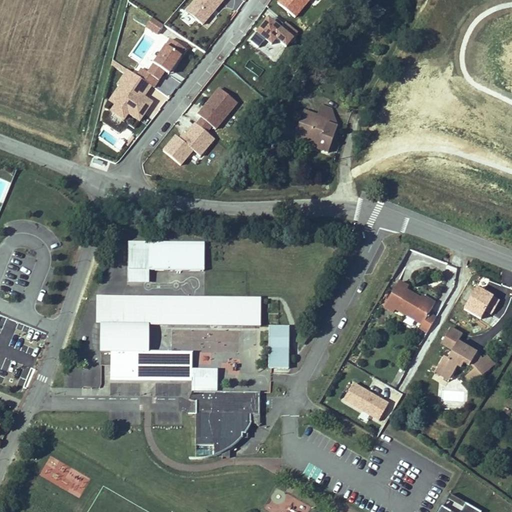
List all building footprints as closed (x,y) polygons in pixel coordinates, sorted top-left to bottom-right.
[(199,20),(216,0),(188,0),(183,6),(199,20)] [(278,0),(276,3),(294,18),(308,0),(278,0)] [(278,40),(290,26),(278,15),(272,22),(261,11),(242,33),(250,40),(257,32),(263,37),(268,32),(278,40)] [(153,16),(145,27),(157,34),(164,24),(153,16)] [(160,64),(177,40),(162,29),(139,62),(133,58),(128,65),(133,69),(142,75),(147,79),(158,63),(160,64)] [(134,86),(125,80),(133,69),(128,65),(119,59),(108,74),(110,76),(100,90),(106,94),(101,100),(114,109),(118,102),(129,110),(142,92),(134,86)] [(134,86),(142,75),(133,69),(125,80),(134,86)] [(205,120),(227,95),(210,80),(188,106),(192,109),(201,117),(205,120)] [(306,113),(326,120),(318,106),(309,103),(306,113)] [(201,117),(192,109),(187,115),(196,123),(201,117)] [(306,113),(292,109),(287,123),(273,118),(267,134),(282,139),(284,134),(297,139),(309,143),(307,148),(320,152),(328,125),(326,120),(306,113)] [(189,147),(204,130),(196,123),(187,115),(185,114),(171,130),(165,126),(153,141),(170,156),(182,141),(189,147)] [(295,144),(297,139),(284,134),(282,139),(295,144)] [(160,265),(160,240),(140,240),(140,276),(160,276),(160,265)] [(217,240),(160,240),(160,265),(217,265),(217,240)] [(398,301),(425,315),(422,320),(430,324),(438,309),(431,306),(435,298),(422,291),(407,283),(409,279),(400,274),(387,300),(396,305),(398,301)] [(422,291),(435,298),(437,293),(424,286),(422,291)] [(125,299),(108,299),(109,318),(116,317),(117,321),(113,321),(114,350),(124,349),(125,374),(158,373),(157,352),(156,326),(155,318),(177,317),(178,325),(251,322),(249,289),(125,295),(125,299)] [(449,329),(458,334),(453,342),(449,340),(444,350),(460,359),(465,351),(468,353),(472,345),(477,348),(481,353),(474,359),(481,368),(497,354),(489,344),(483,338),(466,328),(471,319),(459,313),(449,329)] [(156,326),(178,325),(177,317),(155,318),(156,326)] [(281,320),(259,321),(262,364),(283,363),(281,320)] [(489,344),(497,354),(503,350),(494,339),(489,344)] [(178,351),(180,372),(203,371),(202,350),(178,351)] [(460,359),(444,350),(441,355),(457,365),(460,359)] [(157,352),(158,373),(180,372),(178,351),(157,352)] [(205,368),(205,376),(213,376),(217,372),(230,382),(230,368),(205,368)] [(205,376),(205,391),(230,390),(230,382),(217,372),(213,376),(205,376)] [(377,421),(388,402),(352,382),(341,401),(377,421)] [(205,391),(204,391),(201,399),(202,399),(204,400),(205,400),(207,400),(208,401),(208,413),(209,443),(226,442),(227,452),(231,450),(234,449),(235,449),(238,447),(240,445),(242,444),(244,443),(245,441),(247,440),(249,438),(251,436),(252,434),(253,434),(253,430),(256,430),(257,429),(256,429),(257,429),(258,426),(259,425),(260,422),(261,420),(262,418),(261,418),(261,412),(269,411),(269,393),(269,389),(263,389),(230,390),(205,391)] [(269,421),(269,411),(261,412),(261,418),(262,418),(269,421)] [(209,443),(209,456),(214,455),(220,454),(225,453),(227,452),(226,442),(209,443)] [(234,449),(235,453),(242,453),(242,444),(240,445),(238,447),(235,449),(234,449)] [(473,511),(484,494),(468,485),(461,497),(451,491),(438,511),(473,511)] [(270,511),(307,511),(310,507),(276,488),(265,509),(270,511)]
